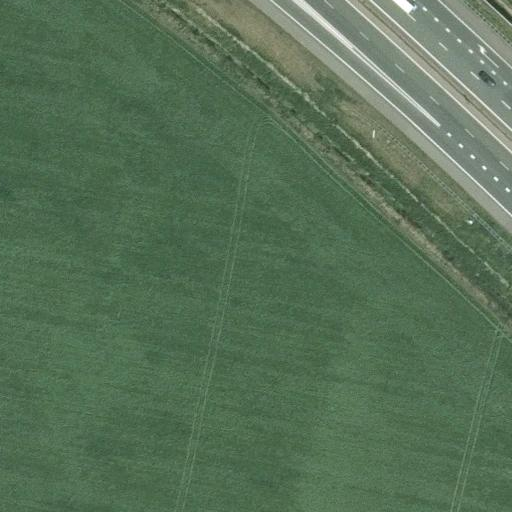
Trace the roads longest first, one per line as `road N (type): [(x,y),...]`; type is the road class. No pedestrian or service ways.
road 1 (motorway): [(292,0),(454,117)]
road 2 (motorway): [(323,0),(454,117)]
road 3 (motorway): [(511,112),(390,0)]
